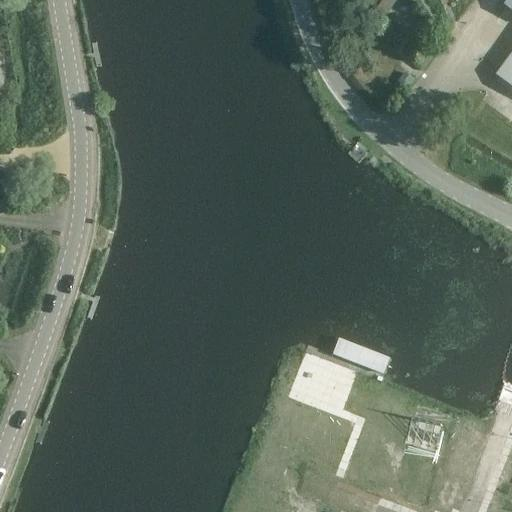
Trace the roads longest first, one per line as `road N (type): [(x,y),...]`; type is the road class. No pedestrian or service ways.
road 1 (tertiary): [(0,467),(84,205),(62,0)]
road 2 (unclassified): [(511,219),(424,172),(359,113),(317,43),(305,0)]
